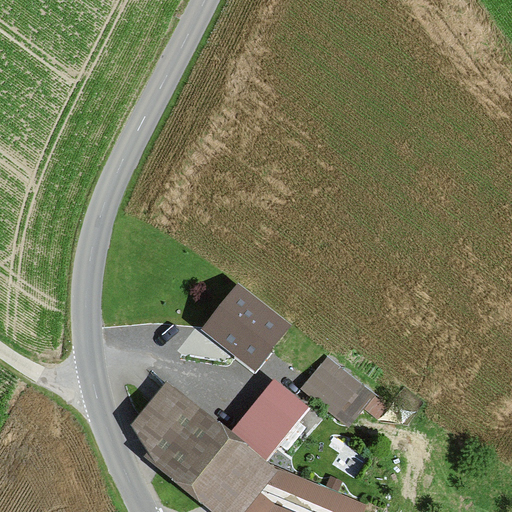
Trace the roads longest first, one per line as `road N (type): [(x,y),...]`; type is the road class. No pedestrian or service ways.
road 1 (tertiary): [(209,0),(104,211),(86,286),(92,379),(145,511)]
road 2 (unknown): [(88,318),(173,363),(295,367)]
